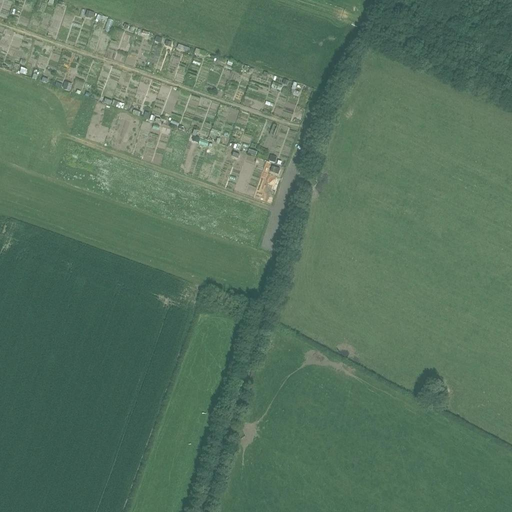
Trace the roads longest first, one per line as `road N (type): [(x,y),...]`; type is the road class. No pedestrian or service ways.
road 1 (unclassified): [(200,511),(319,102),(378,0)]
road 2 (track): [(365,20),(511,84)]
